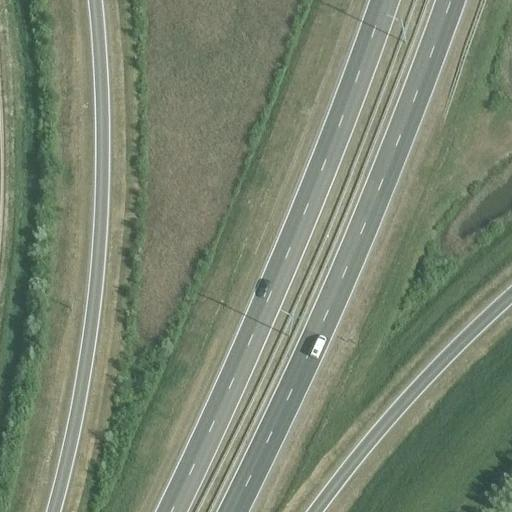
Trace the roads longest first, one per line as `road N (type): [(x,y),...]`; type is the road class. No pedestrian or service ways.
road 1 (trunk): [(232,511),(367,221),(450,0)]
road 2 (trunk): [(383,0),(307,208),(171,511)]
road 3 (trunk): [(94,0),(100,243),(81,395),(54,511)]
road 4 (trunk): [(315,511),(456,344),(511,295)]
